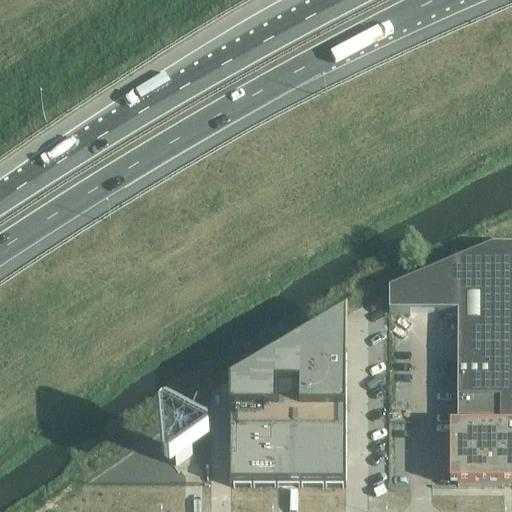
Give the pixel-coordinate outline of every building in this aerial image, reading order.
[(511,487),(511,248),(493,249),(389,293),(389,315),(458,315),(458,430),(451,430),(451,487),(458,487),(458,488),(511,487)] [(231,414),(231,416),(277,416),(346,416),(346,367),(348,367),(348,365),(348,319),(290,353),(291,355),(269,368),(268,366),(229,390),(229,411),(230,411),(230,414),(231,414)] [(277,440),(277,416),(231,416),(231,440),(277,440)] [(346,440),(346,416),(277,416),(277,440),(301,440),(346,440)] [(277,464),(277,440),(231,440),(231,464),(277,464)] [(301,464),(301,440),(277,440),(277,464),(277,488),(279,488),(298,488),(301,488),(301,464)] [(346,464),(346,440),(301,440),(301,464),(346,464)] [(277,488),(277,464),(231,464),(231,488),(277,488)] [(346,465),(346,464),(301,464),(301,488),(346,488),(346,465)]
